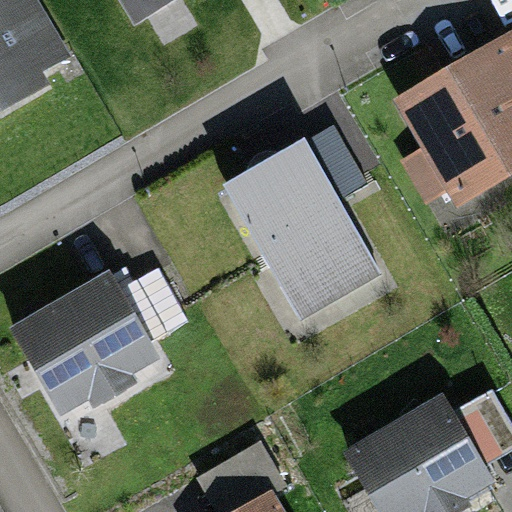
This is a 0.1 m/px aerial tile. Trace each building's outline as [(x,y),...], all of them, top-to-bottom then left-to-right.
[(0,137),(81,95),(31,0),(0,16),(0,137)] [(232,0),(90,0),(123,59),(232,0)] [(511,195),(511,58),(418,120),(481,216),(511,195)] [(399,300),(337,157),(242,197),(304,341),(399,300)] [(160,359),(109,270),(8,327),(59,417),(160,359)] [(475,511),(508,493),(454,403),(353,462),(382,511),(475,511)] [(303,511),(297,501),(277,511),(303,511)]
